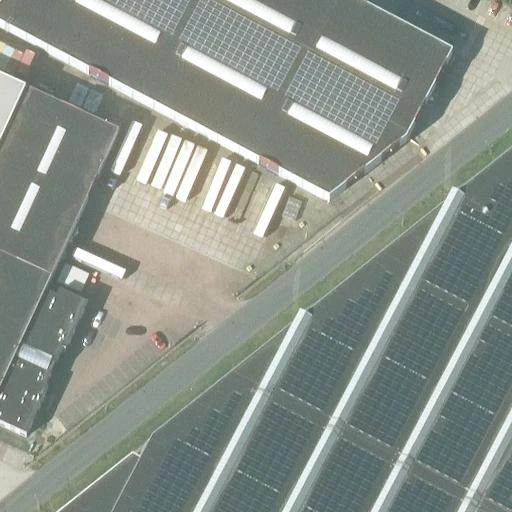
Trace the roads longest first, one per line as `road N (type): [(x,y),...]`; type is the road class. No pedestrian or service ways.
road 1 (tertiary): [(24,511),(511,119)]
road 2 (unknown): [(325,267),(122,165)]
